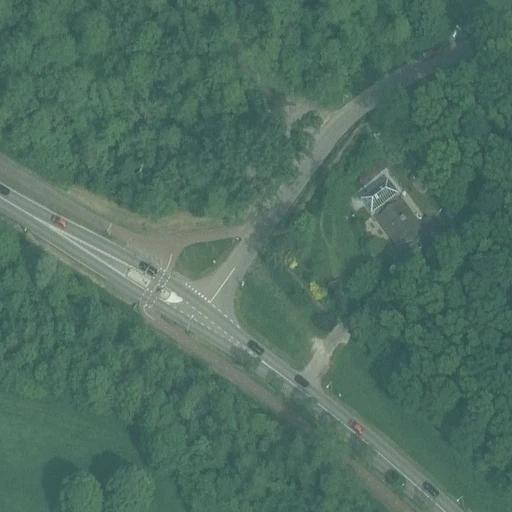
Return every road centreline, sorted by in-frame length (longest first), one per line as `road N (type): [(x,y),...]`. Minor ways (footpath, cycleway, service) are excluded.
road 1 (unclassified): [(202,320),(310,143),(361,91),(511,25)]
road 2 (secondary): [(439,511),(284,376),(202,320)]
road 3 (secondary): [(202,320),(161,276),(98,253)]
road 4 (secondary): [(98,253),(121,282),(202,320)]
